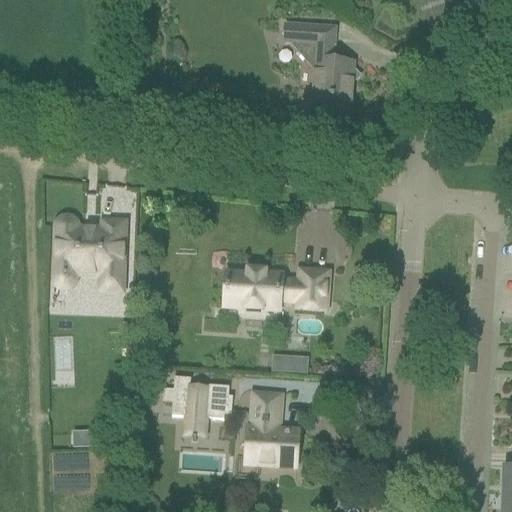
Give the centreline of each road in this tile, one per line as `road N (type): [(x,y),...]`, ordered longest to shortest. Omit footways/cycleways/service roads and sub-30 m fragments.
road 1 (residential): [(0,146),(417,197)]
road 2 (residential): [(392,511),(417,197)]
road 3 (residential): [(465,511),(492,206)]
road 4 (residential): [(417,197),(428,147),(456,87),(511,43)]
